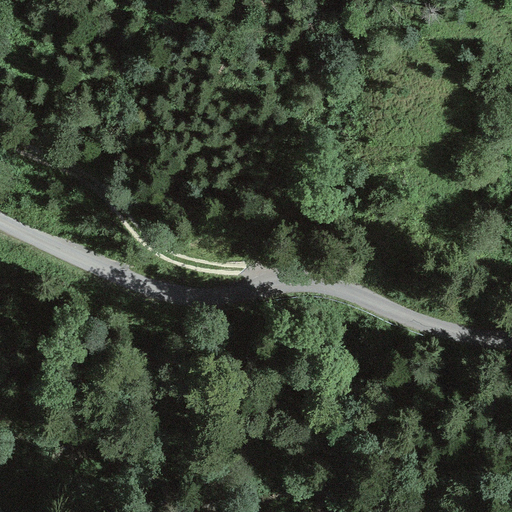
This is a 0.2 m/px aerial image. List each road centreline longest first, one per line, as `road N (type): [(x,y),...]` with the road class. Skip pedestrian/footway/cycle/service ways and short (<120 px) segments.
road 1 (unclassified): [(0,220),(164,289),(318,280),(420,323),(511,340)]
road 2 (track): [(289,280),(183,261),(146,244),(87,178),(0,136)]
